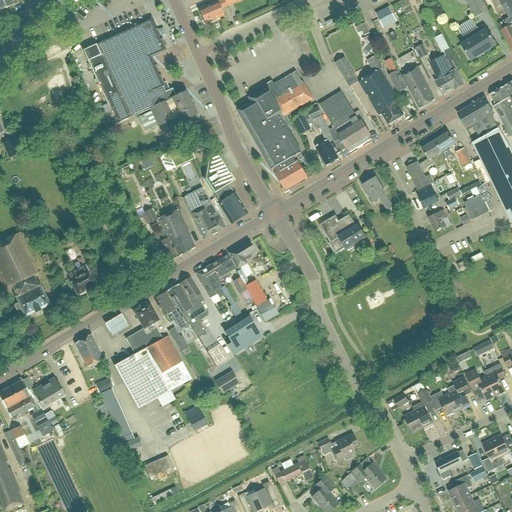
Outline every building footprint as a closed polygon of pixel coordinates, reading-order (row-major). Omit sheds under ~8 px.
[(14,0),(0,0),(0,10),(16,3),(14,0)] [(223,16),(220,10),(242,0),(221,0),(217,2),(198,10),(205,24),(223,16)] [(482,0),(474,0),(483,14),(488,11),(482,0)] [(511,0),(499,0),(508,19),(504,21),(498,24),(511,50),(511,0)] [(389,7),(376,14),(383,28),(397,22),(389,7)] [(151,20),(83,50),(107,104),(116,124),(150,109),(177,96),(176,93),(174,91),(172,89),(165,92),(163,90),(162,87),(163,87),(149,57),(164,50),(151,20)] [(470,61),(494,46),(496,45),(486,30),(485,30),(483,26),(477,30),(476,28),(463,36),(466,42),(461,45),(470,61)] [(377,45),(382,42),(377,32),(371,35),(377,45)] [(413,50),(419,58),(426,53),(419,45),(413,50)] [(444,52),(453,69),(458,67),(449,49),(444,52)] [(435,82),(444,95),(454,89),(455,89),(463,84),(455,71),(452,72),(444,56),(429,63),(438,81),(435,82)] [(335,63),(345,80),(355,74),(345,57),(335,63)] [(398,93),(407,89),(397,71),(391,59),(385,62),(392,74),(389,75),(398,93)] [(402,76),(420,109),(435,101),(417,67),(402,76)] [(378,114),(381,113),(388,125),(405,116),(396,101),(399,99),(382,69),(359,81),(378,114)] [(286,188),(289,189),(308,178),(299,162),(304,159),(301,153),(302,153),(281,119),(285,117),(284,116),(311,100),(301,84),(295,74),(274,86),(273,84),(267,88),(268,89),(250,99),(252,103),(239,111),(274,170),(275,169),(278,175),(278,174),(286,188)] [(510,136),(511,134),(511,114),(504,101),(508,99),(508,100),(511,98),(511,97),(506,86),(490,95),(496,105),(494,107),(510,136)] [(371,135),(362,121),(360,123),(341,91),(320,104),(333,127),(329,130),(329,131),(333,140),(336,147),(333,149),(336,154),(347,149),(371,135)] [(174,125),(196,115),(186,92),(177,96),(150,109),(152,115),(158,127),(172,120),(174,125)] [(511,216),(511,151),(511,150),(494,120),(493,115),(490,108),(484,98),(458,114),(469,131),(474,128),(480,139),(476,141),(511,216)] [(116,124),(107,104),(95,109),(105,129),(116,124)] [(336,147),(333,140),(329,131),(329,130),(325,121),(323,115),(322,115),(318,106),(306,111),(307,113),(304,115),(307,120),(310,119),(311,121),(316,119),(318,124),(326,141),(315,147),(327,167),(339,159),(336,154),(333,149),(336,147)] [(292,121),(301,136),(312,129),(303,115),(292,121)] [(396,133),(407,126),(405,121),(393,128),(396,133)] [(198,122),(181,130),(184,137),(201,129),(198,122)] [(456,145),(448,133),(435,141),(442,153),(446,159),(452,155),(448,149),(456,145)] [(5,151),(15,146),(12,139),(1,143),(5,151)] [(434,183),(430,175),(425,178),(422,172),(435,165),(432,159),(442,153),(435,141),(422,149),(428,160),(419,166),(417,163),(407,168),(419,191),(430,186),(430,185),(434,183)] [(471,164),(464,149),(456,153),(463,168),(471,164)] [(208,158),(204,180),(213,193),(211,194),(212,195),(221,210),(231,224),(247,213),(238,199),(234,193),(234,194),(228,184),(234,181),(229,173),(216,153),(208,158)] [(386,194),(376,178),(363,186),(373,202),(380,198),(388,211),(393,208),(385,195),(386,194)] [(424,209),(439,201),(433,189),(432,190),(430,186),(419,191),(421,196),(419,198),(424,209)] [(446,194),(449,200),(462,194),(459,188),(446,194)] [(225,227),(219,215),(219,216),(209,201),(207,202),(200,190),(183,199),(203,240),(225,227)] [(473,220),(488,213),(480,195),(464,203),(473,220)] [(459,205),(456,198),(450,201),(449,201),(446,203),(449,210),(459,205)] [(490,212),(495,209),(490,200),(486,202),(490,212)] [(157,220),(151,209),(143,213),(149,224),(157,220)] [(177,210),(158,218),(167,238),(168,238),(169,241),(170,240),(174,248),(175,248),(179,257),(194,248),(177,210)] [(429,218),(436,232),(447,227),(443,220),(447,218),(444,210),(429,218)] [(463,226),(470,223),(466,215),(460,218),(463,226)] [(374,228),(374,227),(369,218),(363,222),(368,231),(369,231),(370,232),(369,233),(370,235),(366,238),(358,225),(356,227),(349,216),(338,222),(335,217),(330,220),(329,219),(319,225),(330,242),(328,243),(336,255),(346,249),(346,250),(361,241),(364,246),(373,241),(379,238),(376,230),(375,230),(374,228)] [(168,238),(167,238),(166,239),(162,231),(161,232),(157,223),(149,227),(157,244),(158,243),(167,263),(179,257),(175,248),(174,248),(170,240),(169,241),(168,238)] [(40,309),(48,304),(39,285),(38,286),(34,276),(40,273),(20,233),(0,242),(0,280),(4,289),(12,286),(17,297),(16,297),(19,303),(15,305),(19,314),(23,312),(25,316),(34,312),(35,313),(40,310),(40,309)] [(67,241),(74,255),(82,251),(75,237),(67,241)] [(248,241),(228,253),(237,268),(247,263),(245,260),(250,257),(249,254),(254,251),(248,241)] [(481,253),(471,258),(473,263),(483,258),(481,253)] [(209,265),(214,272),(215,274),(220,281),(231,275),(229,273),(235,269),(227,255),(209,265)] [(466,261),(464,262),(463,262),(457,265),(459,270),(466,266),(465,264),(467,263),(466,261)] [(380,262),(370,267),(373,274),(383,268),(380,262)] [(220,289),(219,287),(221,286),(213,273),(214,272),(209,265),(195,274),(207,294),(210,298),(217,295),(219,299),(220,298),(223,304),(228,301),(230,306),(229,307),(234,317),(240,313),(234,304),(235,303),(224,286),(220,289)] [(71,281),(70,281),(77,295),(86,290),(85,288),(93,284),(87,272),(86,273),(82,267),(68,275),(71,281)] [(190,278),(178,285),(198,319),(206,314),(199,303),(203,301),(190,278)] [(245,287),(239,278),(233,282),(239,293),(246,290),(245,287)] [(255,281),(249,284),(245,286),(245,287),(256,307),(266,301),(255,281)] [(178,285),(167,292),(187,326),(188,325),(190,327),(192,326),(198,336),(196,338),(205,333),(197,319),(198,319),(178,285)] [(167,292),(154,299),(158,306),(157,307),(161,315),(163,314),(169,324),(172,322),(178,331),(187,326),(167,292)] [(139,409),(165,394),(191,379),(182,363),(183,362),(168,336),(163,340),(153,324),(158,321),(149,304),(141,309),(140,307),(133,312),(143,329),(125,339),(134,354),(114,366),(114,367),(115,367),(139,409)] [(248,316),(224,331),(231,343),(227,346),(232,355),(243,348),(242,346),(250,340),(252,343),(261,337),(248,316)] [(180,337),(174,327),(168,331),(174,341),(180,337)] [(102,361),(91,334),(75,344),(87,368),(102,361)] [(493,345),(499,341),(496,335),(490,338),(493,345)] [(490,341),(483,344),(487,352),(494,348),(490,341)] [(511,352),(510,349),(500,354),(506,365),(511,362),(511,352)] [(486,376),(496,396),(505,392),(498,378),(505,375),(500,365),(490,370),(492,373),(486,376)] [(231,371),(214,382),(222,395),(240,384),(231,371)] [(98,392),(113,386),(108,375),(105,376),(106,380),(95,385),(98,392)] [(496,396),(486,376),(480,379),(479,375),(468,381),(473,390),(480,387),(486,401),(496,396)] [(65,397),(54,378),(32,391),(38,401),(43,410),(65,397)] [(448,389),(450,394),(458,410),(470,404),(466,396),(471,393),(465,380),(448,389)] [(34,403),(38,401),(32,391),(31,389),(27,391),(22,381),(0,392),(0,399),(10,418),(18,414),(20,415),(35,406),(34,403)] [(103,400),(114,395),(112,389),(100,395),(103,400)] [(423,405),(432,401),(426,390),(418,394),(423,405)] [(441,392),(431,397),(437,410),(443,407),(447,416),(458,410),(450,394),(444,397),(441,392)] [(394,400),(398,408),(398,409),(409,402),(404,394),(394,400)] [(105,406),(117,401),(114,395),(103,400),(105,406)] [(108,411),(119,406),(117,401),(105,406),(108,411)] [(110,417),(122,412),(119,406),(108,411),(110,417)] [(414,412),(422,428),(433,423),(425,406),(414,412)] [(51,429),(41,410),(31,415),(41,434),(51,429)] [(113,422),(124,417),(122,412),(110,417),(113,422)] [(194,431),(208,424),(201,412),(188,419),(194,431)] [(422,428),(414,412),(404,417),(412,433),(422,428)] [(115,428),(127,423),(124,417),(113,422),(115,428)] [(118,433),(129,428),(127,423),(115,428),(118,433)] [(15,439),(17,444),(26,440),(19,426),(11,430),(15,439)] [(120,439),(132,434),(129,428),(118,433),(120,439)] [(15,439),(11,430),(4,433),(19,467),(25,464),(14,439),(15,439)] [(132,434),(120,439),(123,444),(134,439),(132,434)] [(353,453),(354,453),(353,449),(358,447),(352,434),(331,445),(328,440),(317,445),(323,456),(330,453),(334,461),(337,460),(337,461),(343,458),(345,461),(352,457),(352,456),(354,455),(353,453)] [(492,439),(500,458),(510,453),(511,457),(511,446),(508,449),(501,435),(492,439)] [(134,439),(123,444),(121,445),(124,453),(142,445),(138,437),(134,439)] [(500,458),(492,439),(482,444),(489,458),(482,461),(488,473),(495,469),(491,462),(500,458)] [(8,461),(0,443),(0,495),(6,510),(23,503),(18,492),(21,491),(11,469),(9,469),(6,462),(8,461)] [(448,471),(464,463),(463,462),(468,460),(463,450),(458,452),(458,451),(435,463),(443,480),(451,476),(448,471)] [(475,470),(482,467),(476,454),(469,457),(475,470)] [(159,459),(164,471),(172,467),(167,456),(159,459)] [(313,477),(303,456),(296,460),(298,463),(280,472),(277,468),(272,470),(278,484),(286,480),(287,481),(301,474),(304,481),(313,477)] [(151,463),(157,474),(164,471),(159,459),(151,463)] [(157,474),(151,463),(144,466),(149,478),(157,474)] [(386,479),(372,463),(365,469),(360,464),(350,473),(358,482),(364,477),(374,489),(386,479)] [(474,482),(487,476),(483,467),(470,473),(474,482)] [(492,485),(499,482),(495,474),(489,478),(492,485)] [(454,503),(470,495),(467,489),(472,486),(467,475),(454,482),(457,487),(449,491),(454,503)] [(334,488),(324,477),(314,486),(318,491),(311,497),(324,511),(328,511),(338,504),(328,493),(334,488)] [(255,493),(262,509),(268,506),(270,510),(280,506),(269,482),(262,485),(264,489),(255,493)] [(178,493),(175,486),(150,499),(154,506),(178,493)] [(234,494),(242,490),(240,486),(232,489),(234,494)] [(262,509),(255,493),(246,497),(244,493),(237,496),(244,511),(256,511),(262,509)] [(470,495),(454,503),(458,511),(465,511),(468,511),(479,511),(484,510),(479,499),(474,502),(470,495)] [(221,511),(220,511),(239,511),(235,501),(228,504),(230,508),(221,511)]
